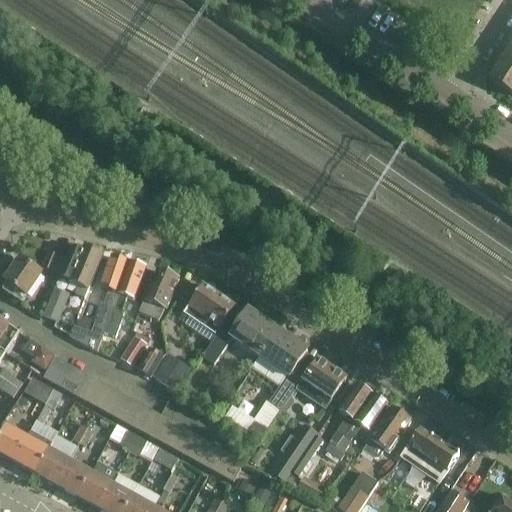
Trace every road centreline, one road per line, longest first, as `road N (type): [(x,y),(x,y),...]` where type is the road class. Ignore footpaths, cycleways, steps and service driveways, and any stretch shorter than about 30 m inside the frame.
road 1 (residential): [(511,456),(226,264),(20,202)]
road 2 (residential): [(450,99),(303,0)]
